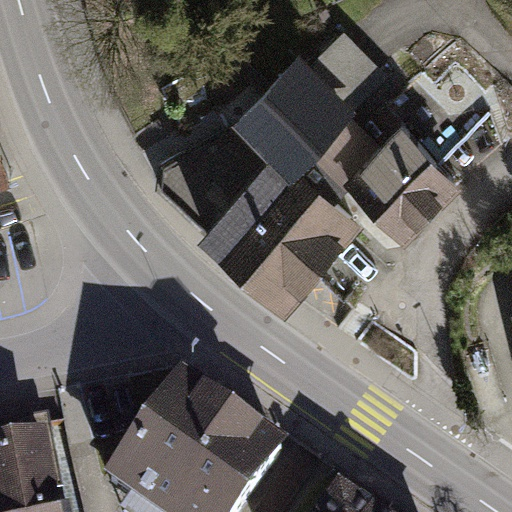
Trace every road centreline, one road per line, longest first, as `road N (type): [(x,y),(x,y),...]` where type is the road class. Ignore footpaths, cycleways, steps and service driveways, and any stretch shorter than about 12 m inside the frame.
road 1 (primary): [(492,511),(167,279)]
road 2 (primary): [(167,279),(96,195),(69,144),(20,0)]
road 3 (residential): [(0,363),(87,345),(167,279)]
road 4 (residential): [(511,177),(408,288)]
